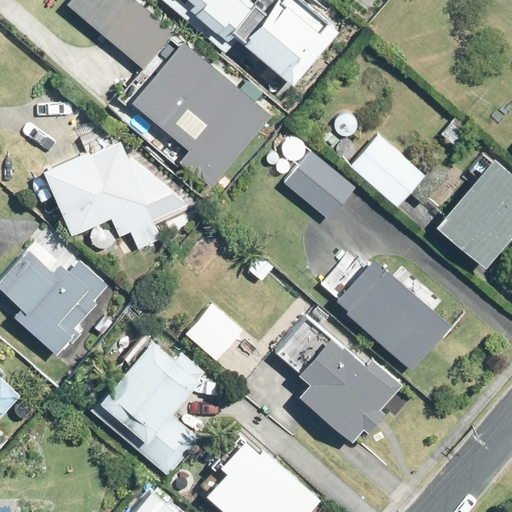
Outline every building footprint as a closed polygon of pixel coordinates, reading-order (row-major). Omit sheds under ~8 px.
[(270,108),(142,0),(138,0),(110,34),(143,63),(124,85),(187,139),(178,150),(210,177),(270,108)] [(164,0),(226,52),(242,35),(249,40),(247,43),(296,84),(341,30),(333,23),(342,12),(327,0),(258,0),(256,3),(252,0),(164,0)] [(340,106),(335,109),(333,111),(332,113),(331,115),(330,118),(330,120),(330,123),(330,125),(331,128),(333,130),(335,132),(337,133),(339,134),(341,135),(344,136),(346,136),(349,135),(351,134),(354,133),(356,131),(357,129),(359,127),(360,125),(360,122),(360,120),(360,117),(359,115),(358,112),(356,110),(354,108),(352,107),(350,106),(347,105),(345,105),(342,105),(340,106)] [(477,130),(458,115),(443,134),(461,149),(477,130)] [(281,173),(309,142),(288,124),(260,155),(281,173)] [(328,130),(321,139),(332,149),(340,139),(328,130)] [(399,207),(427,175),(380,134),(352,165),(399,207)] [(286,182),(330,218),(357,186),(314,149),(286,182)] [(93,150),(46,171),(74,235),(113,217),(121,236),(132,231),(139,249),(163,238),(155,222),(178,213),(153,164),(139,170),(126,165),(119,151),(107,156),(93,150)] [(511,168),(499,157),(441,225),(490,265),(501,252),(511,261),(511,168)] [(197,226),(188,238),(192,241),(202,230),(197,226)] [(56,271),(31,249),(0,281),(0,286),(23,308),(16,316),(58,354),(59,352),(63,357),(70,349),(66,344),(71,339),(74,343),(83,333),(77,327),(99,303),(96,300),(109,284),(82,259),(70,272),(62,265),(56,271)] [(264,280),(275,267),(262,255),(251,269),(264,280)] [(384,272),(349,314),(412,369),(448,328),(384,272)] [(259,285),(254,285),(252,285),(250,287),(247,288),(246,290),(244,292),(243,294),(242,297),(242,299),(242,302),(243,304),(244,307),(245,309),(247,311),(249,312),(251,314),(254,314),(257,315),(259,315),(262,314),(264,313),(266,312),(268,310),(270,308),(271,306),(272,304),(272,301),(272,298),(272,296),(271,294),(270,291),(268,289),(266,288),(264,286),(262,285),(259,285)] [(239,319),(208,294),(188,320),(219,344),(239,319)] [(368,366),(309,315),(277,351),(313,382),(301,396),(354,442),(398,392),(393,387),(399,381),(374,359),(368,366)] [(120,319),(105,338),(113,346),(129,326),(120,319)] [(155,339),(153,342),(148,338),(128,361),(132,365),(94,409),(170,475),(200,439),(173,415),(203,380),(201,378),(207,371),(183,351),(178,359),(155,339)] [(0,418),(22,394),(2,376),(0,378),(0,418)] [(64,384),(56,394),(65,401),(73,391),(64,384)] [(0,429),(0,449),(10,439),(0,429)] [(224,466),(230,472),(209,495),(228,511),(311,511),(323,498),(266,448),(263,451),(249,439),(224,466)] [(182,511),(151,486),(128,511),(182,511)]
